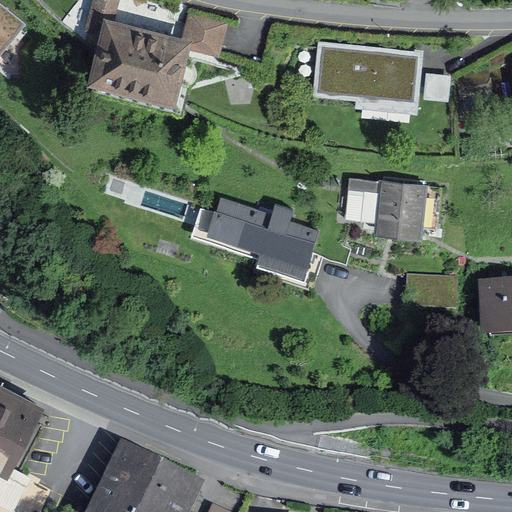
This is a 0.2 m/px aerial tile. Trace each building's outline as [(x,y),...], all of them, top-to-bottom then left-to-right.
[(91,0),(83,30),(97,33),(83,83),(172,107),(188,50),(218,58),(229,20),(189,9),(181,38),(113,20),(117,0),(91,0)] [(0,51),(24,22),(0,2),(0,51)] [(423,51),(317,41),(312,97),(355,101),(354,109),(417,115),(423,51)] [(462,98),(464,109),(488,106),(487,96),(493,95),(490,66),(456,70),(459,99),(462,98)] [(435,110),(446,112),(450,75),(425,73),(423,99),(436,100),(435,110)] [(424,180),(383,176),(383,180),(379,180),(378,181),(349,178),(344,219),(374,222),(373,235),(421,241),(423,228),(437,230),(442,188),(427,186),(427,185),(424,184),(424,180)] [(289,221),(293,209),(274,203),(272,211),(259,206),(257,210),(219,198),(215,212),(199,207),(189,237),(257,259),(253,272),(311,291),(323,256),(312,252),(319,231),(289,221)] [(490,283),(478,284),(481,341),(511,339),(511,267),(489,269),(490,283)] [(457,278),(406,274),(404,307),(455,310),(457,278)] [(0,506),(11,511),(30,478),(11,468),(43,409),(0,386),(0,506)] [(190,511),(204,485),(118,444),(85,511),(190,511)]
